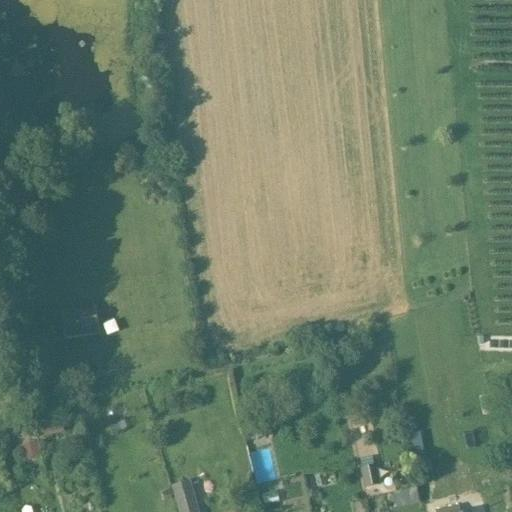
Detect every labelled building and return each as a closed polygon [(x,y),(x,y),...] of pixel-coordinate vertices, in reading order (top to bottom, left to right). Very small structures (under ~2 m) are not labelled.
[(68,313),(71,336),(95,332),(92,309),(68,313)] [(42,439),(62,433),(58,420),(38,427),(42,439)] [(485,422),(456,428),(465,475),(494,469),(485,422)] [(414,480),(428,480),(425,433),(412,434),(414,480)] [(25,462),(41,457),(36,441),(20,446),(25,462)] [(360,461),(362,470),(360,471),(365,490),(380,487),(376,467),(374,467),(372,459),(360,461)] [(198,511),(190,483),(170,488),(176,511),(198,511)]
